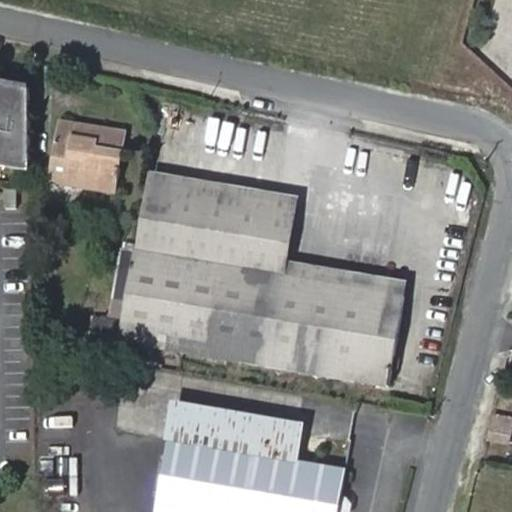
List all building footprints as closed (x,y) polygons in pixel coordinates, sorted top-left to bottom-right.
[(34,93),(0,87),(0,167),(36,173),(34,93)] [(93,146),(100,125),(66,119),(53,180),(115,192),(122,150),(93,146)] [(125,130),(100,125),(93,146),(122,150),(125,130)] [(140,251),(285,275),(287,260),(295,213),(150,187),(140,251)] [(140,251),(138,250),(124,248),(110,336),(392,384),(407,296),(285,275),(140,251)] [(287,260),(285,275),(407,296),(409,281),(287,260)] [(182,407),(162,511),(337,511),(340,499),(345,472),(296,463),(302,429),(182,407)] [(511,421),(497,418),(490,442),(511,447),(511,446),(511,421)] [(346,511),(348,500),(340,499),(337,511),(346,511)]
